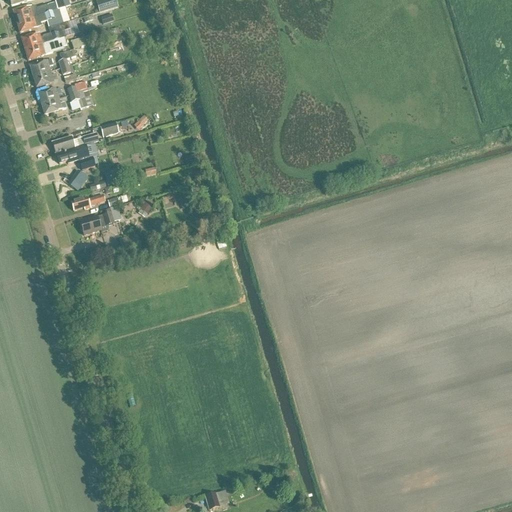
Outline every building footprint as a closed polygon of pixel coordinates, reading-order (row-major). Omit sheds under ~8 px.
[(8,0),(11,8),(39,0),(8,0)] [(46,9),(48,15),(64,11),(70,9),(67,0),(53,0),(56,6),(46,9)] [(111,0),(109,0),(100,3),(104,14),(114,10),(112,4),(111,0)] [(13,14),(16,25),(48,15),(46,9),(36,12),(35,9),(31,10),(31,9),(13,14)] [(46,24),(48,30),(68,24),(64,11),(48,15),(16,25),(19,36),(37,31),(37,30),(40,29),(39,26),(46,24)] [(101,21),(103,27),(114,24),(112,17),(101,21)] [(21,41),(24,52),(64,41),(79,36),(75,23),(68,25),(68,24),(48,30),(49,36),(39,39),(38,36),(21,41)] [(91,47),(90,46),(89,40),(83,42),(72,46),(74,52),(91,47)] [(64,41),(24,52),(27,63),(45,58),(45,57),(64,51),(63,49),(66,48),(64,41)] [(76,59),(73,52),(60,56),(62,63),(58,64),(60,71),(68,69),(66,62),(76,59)] [(29,68),(32,79),(50,74),(49,69),(53,68),(51,62),(29,68)] [(72,68),(68,69),(60,71),(62,77),(74,74),(72,68)] [(50,74),(32,79),(33,84),(35,90),(53,85),(53,84),(57,82),(56,77),(51,78),(50,74)] [(63,80),(65,85),(76,81),(74,76),(63,80)] [(75,89),(67,91),(69,99),(88,93),(86,86),(75,89)] [(37,96),(40,107),(59,101),(57,98),(62,96),(60,91),(56,92),(55,90),(37,96)] [(88,93),(69,99),(71,106),(77,104),(80,112),(93,108),(88,93)] [(59,101),(40,107),(44,117),(65,111),(64,105),(60,106),(59,101)] [(144,119),(138,125),(143,129),(149,123),(144,119)] [(116,125),(100,130),(103,140),(118,135),(116,125)] [(97,138),(92,139),(72,145),(71,140),(52,146),(55,156),(98,143),(97,138)] [(85,150),(56,158),(58,167),(66,165),(67,167),(78,164),(81,173),(94,170),(91,161),(89,162),(85,150)] [(197,157),(190,158),(191,159),(192,164),(192,166),(199,164),(197,157)] [(145,172),(146,179),(156,176),(155,170),(145,172)] [(70,182),(81,190),(87,180),(77,173),(70,182)] [(118,174),(105,178),(108,189),(122,185),(118,174)] [(89,188),(91,195),(106,191),(104,184),(89,188)] [(103,198),(96,200),(87,203),(87,201),(70,206),(73,214),(83,211),(83,213),(90,211),(89,209),(105,204),(103,198)] [(117,200),(107,203),(109,209),(119,206),(117,200)] [(146,204),(140,213),(147,217),(152,208),(146,204)] [(105,212),(106,217),(79,225),(83,238),(100,233),(98,228),(104,227),(104,229),(115,226),(114,224),(121,222),(119,214),(120,214),(118,208),(105,212)] [(132,239),(119,242),(122,253),(135,249),(132,239)] [(279,482),(274,485),(283,495),(287,491),(279,482)] [(205,499),(208,511),(213,511),(220,510),(216,496),(205,499)]
